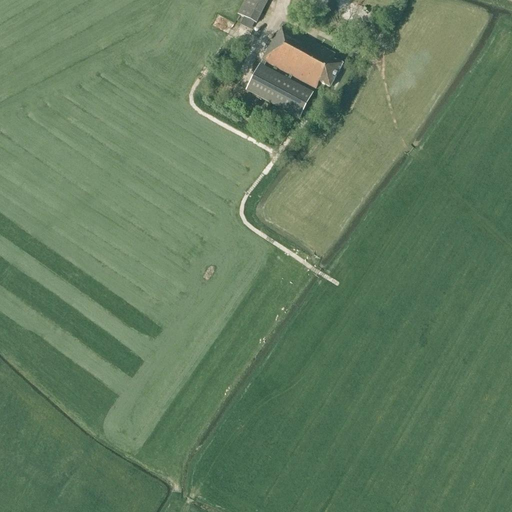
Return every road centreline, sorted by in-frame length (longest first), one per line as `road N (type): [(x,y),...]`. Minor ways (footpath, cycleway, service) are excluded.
road 1 (track): [(337,284),(250,228),(241,213),(308,114)]
road 2 (track): [(277,155),(192,104),(193,88),(232,30)]
